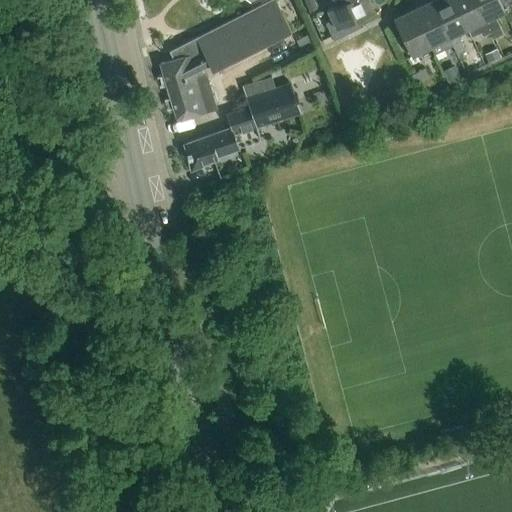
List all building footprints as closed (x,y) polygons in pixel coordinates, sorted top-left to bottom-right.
[(210,65),(214,71),(292,30),(275,0),(267,0),(170,52),(174,60),(161,64),(177,118),(181,121),(218,110),(205,67),(210,65)] [(320,8),(316,0),(306,0),(312,12),(320,8)] [(349,0),(337,6),(337,5),(328,10),(333,20),(325,23),(333,40),(358,28),(355,21),(374,11),(369,0),(349,0)] [(465,52),(457,35),(467,30),(452,0),(433,0),(431,1),(453,47),(457,56),(465,52)] [(491,33),(475,0),(452,0),(467,30),(471,38),(480,34),(482,38),(491,33)] [(504,34),(495,16),(505,12),(500,3),(498,0),(475,0),(491,33),(494,39),(504,34)] [(413,10),(431,48),(434,56),(453,47),(431,1),(413,10)] [(412,57),(431,48),(413,10),(394,19),(412,57)] [(308,36),(297,42),(302,51),(313,45),(308,36)] [(500,49),(488,54),(492,63),(503,57),(500,49)] [(428,78),(424,69),(411,75),(416,84),(428,78)] [(460,82),(455,71),(447,75),(452,86),(460,82)] [(231,128),(184,144),(192,171),(219,160),(217,157),(240,150),(240,148),(262,141),(257,128),(301,113),(291,84),(274,89),(271,77),(243,86),(250,107),(226,115),(231,128)]
